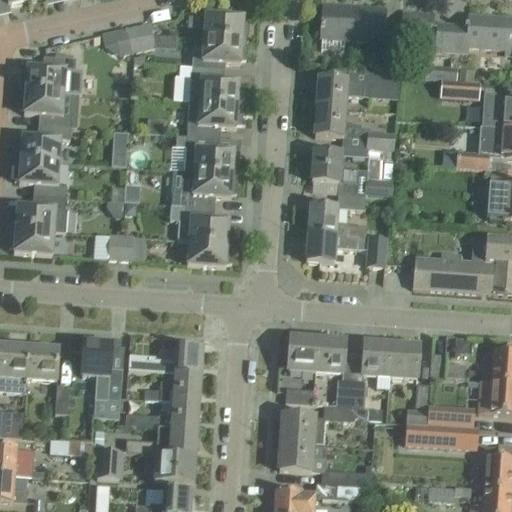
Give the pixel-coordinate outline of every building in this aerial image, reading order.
[(0,0),(0,6),(1,10),(27,4),(25,0),(0,0)] [(345,11),(323,10),(321,41),(381,45),(384,14),(356,12),(355,16),(345,16),(345,11)] [(427,31),(432,31),(433,17),(403,15),(401,42),(426,43),(427,31)] [(205,18),(203,42),(246,45),(248,26),(243,26),(243,21),(205,18)] [(506,53),(505,58),(511,58),(511,22),(506,22),(506,24),(485,23),(485,21),(468,20),(468,29),(437,27),(435,53),(468,55),(468,50),(506,53)] [(149,27),(138,30),(143,54),(154,51),(149,27)] [(131,56),(143,54),(138,30),(126,32),(126,33),(129,45),(131,56)] [(102,38),(101,38),(104,49),(120,59),(131,56),(129,45),(126,33),(126,32),(114,35),(102,38)] [(245,63),(246,45),(203,42),(202,55),(193,55),(191,71),(217,72),(217,66),(240,68),(240,63),(245,63)] [(382,53),(380,77),(395,78),(396,54),(382,53)] [(20,95),(63,97),(80,98),(81,75),(75,74),(76,63),(73,62),(55,61),(50,61),(49,72),(27,71),(26,76),(22,75),(20,95)] [(415,83),(424,84),(446,86),(446,87),(457,87),(458,71),(416,67),(415,83)] [(191,71),(189,106),(242,109),(243,91),(238,91),(238,86),(216,84),(217,73),(217,72),(191,71)] [(395,78),(380,77),(348,75),(348,85),(318,83),(316,111),(344,113),(345,98),(362,99),(362,101),(396,104),(397,92),(398,78),(395,78)] [(446,86),(424,84),(422,102),(446,105),(447,99),(465,101),(466,88),(457,87),(446,87),(446,86)] [(62,120),(63,97),(20,95),(19,112),(23,112),(23,117),(45,119),(45,130),(70,132),(70,131),(81,132),(82,122),(71,121),(71,120),(62,120)] [(505,116),(504,132),(511,132),(511,101),(506,101),(506,102),(494,101),(493,115),(505,116)] [(242,109),(189,106),(186,140),(212,142),(213,131),(235,133),(235,128),(240,128),(242,109)] [(343,126),(344,113),(316,111),(314,140),(342,142),(342,141),(359,142),(360,127),(343,126)] [(366,153),(393,154),(396,117),(383,116),(382,137),(368,136),(366,153)] [(70,144),(70,132),(45,130),(44,141),(22,140),(21,145),(17,145),(15,163),(58,166),(60,143),(70,144)] [(511,163),(511,132),(504,132),(484,131),(483,146),(503,147),(502,163),(511,163)] [(176,140),(175,150),(186,151),(184,175),(193,176),(237,179),(237,177),(238,160),(236,160),(233,160),(233,155),(218,154),(219,144),(219,143),(219,142),(218,142),(215,142),(212,142),(186,140),(176,140)] [(392,166),(393,154),(366,153),(366,162),(379,163),(379,165),(392,166)] [(337,199),(365,201),(390,203),(391,186),(367,184),(367,176),(340,174),(341,158),(313,156),(311,185),(338,187),(337,199)] [(444,156),(443,171),(487,173),(487,159),(444,156)] [(113,162),(112,170),(125,170),(126,158),(118,157),(113,162)] [(57,189),(58,166),(15,163),(14,182),(19,182),(18,187),(40,189),(39,200),(65,201),(66,190),(57,189)] [(392,167),(391,179),(405,180),(406,168),(392,167)] [(128,172),(128,180),(140,181),(141,173),(128,172)] [(172,198),(171,209),(207,212),(208,200),(230,202),(231,197),(235,197),(237,179),(193,176),(184,175),(173,174),(172,198)] [(511,175),(494,175),(493,175),(491,201),(489,225),(504,225),(511,226),(511,175)] [(125,189),(124,206),(138,207),(139,190),(125,189)] [(337,199),(336,212),(337,213),(364,215),(365,201),(337,199)] [(10,233),(53,236),(65,237),(67,213),(65,213),(65,201),(39,200),(39,211),(17,209),(16,214),(11,214),(10,233)] [(125,206),(124,218),(132,219),(136,215),(137,207),(125,206)] [(178,244),(188,245),(231,248),(233,230),(228,230),(228,224),(206,223),(207,212),(171,209),(170,224),(179,225),(178,244)] [(309,210),(307,238),(366,242),(366,230),(336,228),(337,213),(336,212),(309,210)] [(52,258),(53,236),(10,233),(9,251),(14,251),(13,256),(52,259),(52,258)] [(366,242),(307,238),(305,265),(333,267),(335,252),(367,254),(366,270),(383,271),(385,244),(365,243),(366,242)] [(107,262),(107,263),(119,264),(121,239),(109,239),(107,262)] [(133,240),(121,239),(119,264),(131,265),(133,240)] [(470,266),(511,268),(511,243),(485,242),(485,243),(472,242),(471,260),(470,266)] [(231,248),(188,245),(187,268),(225,271),(226,267),(230,267),(231,248)] [(412,293),(464,297),(466,265),(460,265),(460,259),(441,257),(440,263),(414,261),(412,293)] [(511,268),(470,266),(466,265),(464,297),(511,300),(511,268)] [(315,376),(317,344),(290,342),(287,374),(315,376)] [(317,344),(315,376),(342,378),(344,346),(317,344)] [(120,401),(120,393),(122,373),(109,373),(111,348),(83,346),(82,366),(81,372),(82,372),(82,379),(98,380),(96,404),(105,405),(103,423),(119,425),(122,402),(120,401)] [(376,392),(388,393),(391,349),(364,348),(362,379),(377,380),(376,392)] [(26,383),(29,352),(0,349),(0,395),(25,397),(26,383)] [(391,349),(388,393),(389,381),(416,383),(418,351),(391,349)] [(137,376),(174,378),(201,380),(203,352),(176,350),(175,365),(162,364),(162,367),(138,365),(138,367),(132,367),(131,376),(137,376)] [(29,352),(26,383),(56,385),(59,354),(29,352)] [(492,385),(511,386),(511,355),(494,354),(492,385)] [(429,382),(443,383),(445,359),(431,358),(429,382)] [(446,368),(445,381),(463,382),(464,369),(446,368)] [(172,406),(199,407),(201,380),(174,378),(173,392),(160,391),(160,394),(144,393),(143,404),(172,406)] [(337,385),(335,410),(349,411),(351,386),(337,385)] [(511,386),(492,385),(492,386),(480,385),(478,417),(511,419),(511,386)] [(365,386),(351,386),(349,411),(357,420),(360,422),(368,422),(368,413),(364,413),(364,411),(365,386)] [(415,414),(427,415),(427,411),(428,409),(429,389),(416,389),(415,414)] [(55,418),(68,419),(69,390),(57,390),(55,418)] [(311,409),(313,395),(286,393),(285,407),(311,409)] [(197,434),(199,407),(172,406),(171,420),(159,419),(158,420),(125,418),(125,430),(158,432),(197,434)] [(324,409),(323,422),(324,424),(349,425),(357,420),(349,411),(335,410),(324,409)] [(427,415),(426,429),(472,432),(473,414),(427,411),(427,415)] [(407,414),(406,428),(426,429),(427,415),(415,414),(407,414)] [(0,441),(22,442),(23,417),(0,415),(0,441)] [(322,449),(324,424),(323,422),(314,422),(282,420),(281,447),(322,449)] [(406,428),(405,449),(475,453),(477,433),(472,432),(426,429),(406,428)] [(125,456),(156,459),(195,461),(197,434),(158,432),(157,446),(126,444),(125,456)] [(95,434),(94,449),(103,450),(104,435),(95,434)] [(91,459),(92,447),(68,445),(67,458),(91,459)] [(322,449),(281,447),(279,474),(322,477),(322,474),(325,474),(326,463),(327,450),(322,449)] [(0,478),(14,480),(14,479),(32,480),(33,463),(15,462),(16,459),(29,460),(30,454),(16,453),(16,452),(0,450),(0,478)] [(485,487),(510,489),(511,460),(511,450),(498,450),(497,462),(487,461),(485,487)] [(122,484),(123,455),(98,454),(96,483),(122,484)] [(193,489),(195,461),(156,459),(154,486),(193,489)] [(322,474),(322,477),(321,489),(369,493),(371,477),(325,474),(322,474)] [(13,494),(14,480),(0,478),(0,505),(12,506),(12,505),(26,506),(27,495),(13,494)] [(508,511),(510,489),(485,487),(483,509),(471,508),(470,511),(508,511)] [(95,511),(107,511),(109,490),(96,489),(95,511)] [(429,491),(428,505),(453,506),(454,499),(454,492),(429,490),(429,491)] [(454,499),(469,500),(470,492),(454,491),(454,492),(454,499)] [(189,511),(191,495),(164,493),(163,509),(150,508),(150,510),(135,509),(135,511),(189,511)] [(275,495),(274,511),(313,511),(315,499),(302,498),(302,497),(275,495)]
